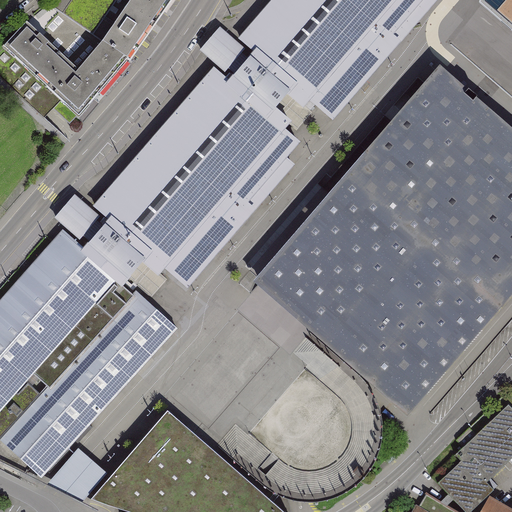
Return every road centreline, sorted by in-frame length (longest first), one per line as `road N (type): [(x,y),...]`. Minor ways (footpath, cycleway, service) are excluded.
road 1 (motorway): [(511,0),(0,173)]
road 2 (motorway): [(0,223),(457,47)]
road 3 (secondary): [(0,252),(175,49),(207,0)]
